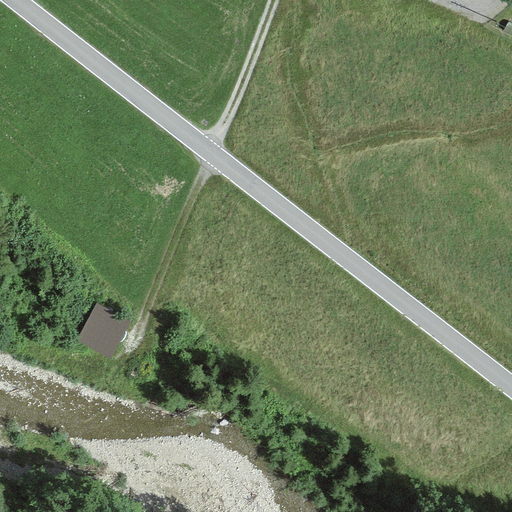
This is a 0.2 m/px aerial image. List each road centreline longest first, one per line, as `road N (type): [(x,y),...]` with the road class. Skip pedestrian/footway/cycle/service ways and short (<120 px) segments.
road 1 (tertiary): [(511,392),(10,0)]
road 2 (track): [(214,159),(276,0)]
